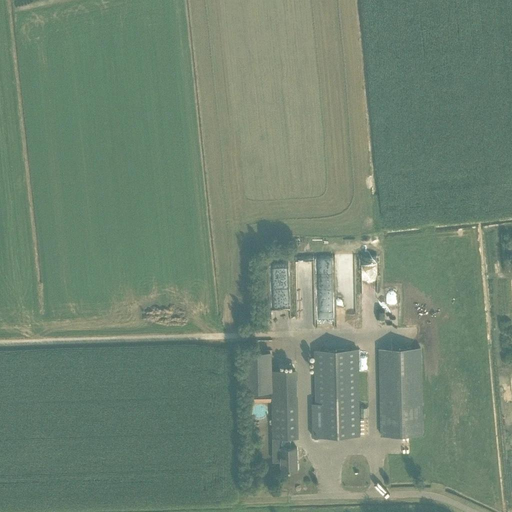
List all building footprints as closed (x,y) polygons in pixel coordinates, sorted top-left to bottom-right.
[(301,321),(299,263),(282,263),(284,322),(301,321)] [(350,304),(351,327),(366,327),(366,303),(350,304)] [(314,348),(316,427),(316,437),(359,436),(357,347),(314,348)] [(420,348),(379,349),(381,436),(422,435),(420,348)] [(271,352),(244,353),(245,392),(250,392),(258,392),(272,392),(272,438),(282,438),(282,448),(280,448),(280,461),(280,471),(297,470),(296,448),(290,448),(290,438),(296,438),(296,428),(296,403),(295,403),(295,370),(278,370),(272,370),(272,364),(271,352)] [(258,392),(250,392),(250,401),(258,401),(258,392)]
